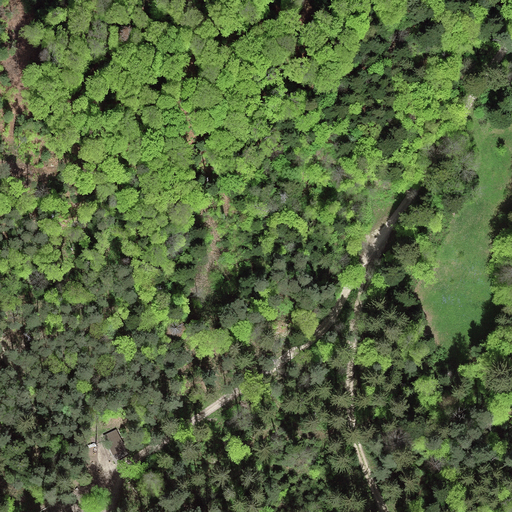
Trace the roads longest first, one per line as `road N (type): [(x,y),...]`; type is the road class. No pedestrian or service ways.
road 1 (track): [(511,41),(325,326),(128,464)]
road 2 (track): [(373,252),(356,320),(351,419),(386,511)]
road 3 (track): [(305,0),(302,18),(239,35),(213,29),(180,0)]
